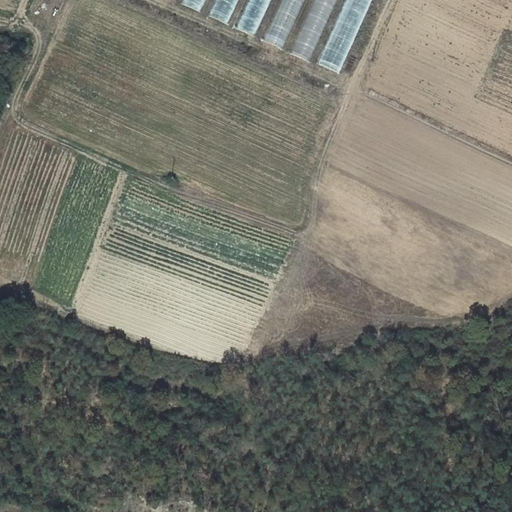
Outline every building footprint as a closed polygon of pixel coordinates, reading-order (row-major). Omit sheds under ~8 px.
[(185,0),(183,6),(202,13),(207,0),(185,0)] [(216,0),(209,17),(229,25),(239,0),(216,0)] [(249,0),(236,30),(255,38),(271,0),(249,0)] [(283,50),(304,0),(281,0),(263,42),(283,50)] [(312,63),(336,0),(314,0),(293,56),(312,63)] [(345,0),(320,67),(341,75),(369,0),(345,0)]
